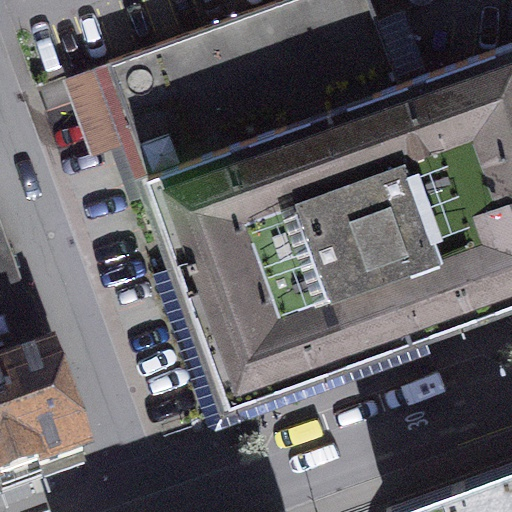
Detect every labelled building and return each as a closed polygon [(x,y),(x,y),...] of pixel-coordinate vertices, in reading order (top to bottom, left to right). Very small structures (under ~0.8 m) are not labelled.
[(287,0),(258,11),(296,118),(328,107),(409,334),(425,328),(511,297),(511,42),(399,83),(369,0),(287,0)] [(258,11),(110,62),(231,399),(409,334),(328,107),(296,118),(258,11)] [(0,385),(52,367),(0,223),(0,385)] [(52,367),(0,385),(0,488),(45,473),(84,459),(52,367)] [(511,511),(511,459),(387,506),(388,511),(511,511)]
